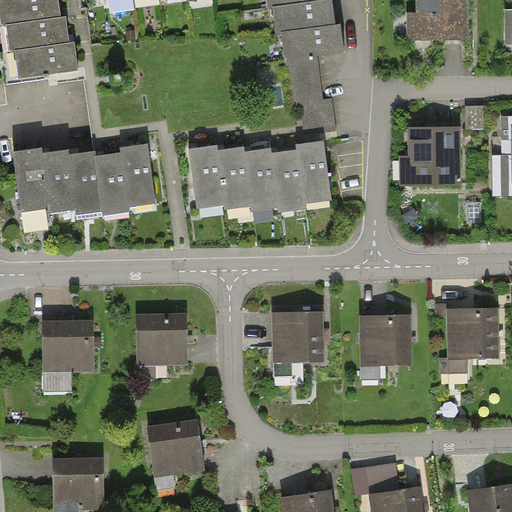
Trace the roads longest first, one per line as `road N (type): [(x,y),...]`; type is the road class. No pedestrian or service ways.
road 1 (residential): [(511,440),(270,445),(236,412),(230,388),(230,273)]
road 2 (residential): [(372,271),(380,111),(398,91),(511,90)]
road 3 (residential): [(230,273),(0,277)]
road 4 (residential): [(372,271),(230,273)]
road 5 (residential): [(511,266),(372,271)]
